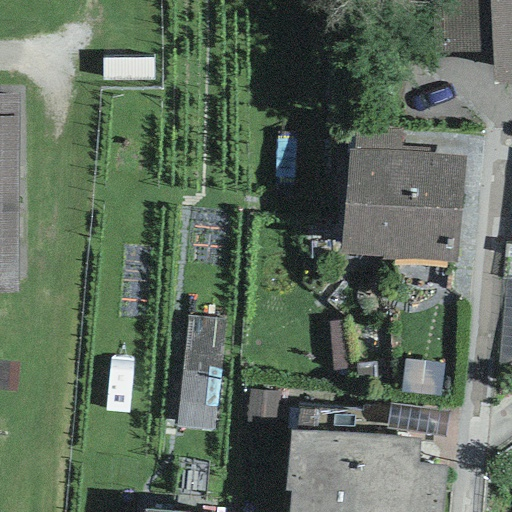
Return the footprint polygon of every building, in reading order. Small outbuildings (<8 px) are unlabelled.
[(511,0),(432,0),(435,53),(493,52),(495,85),(511,83),(511,0)] [(0,94),(0,291),(20,292),(21,94),(0,94)] [(353,151),(428,155),(429,148),(400,147),(400,131),(354,129),(353,151)] [(346,151),(340,254),(457,261),(463,157),(428,155),(353,151),(346,151)] [(498,369),(511,370),(511,282),(504,282),(498,369)] [(186,318),(174,428),(210,432),(222,322),(186,318)] [(328,324),(332,373),(349,372),(345,322),(328,324)] [(440,398),(444,363),(405,359),(401,394),(440,398)] [(277,394),(248,391),(245,421),(274,424),(277,394)] [(444,437),(447,412),(389,404),(385,429),(444,437)] [(315,410),(287,409),(287,427),(315,427),(315,410)] [(290,491),(287,511),(441,511),(446,466),(417,463),(418,440),(290,431),(284,491),(290,491)]
